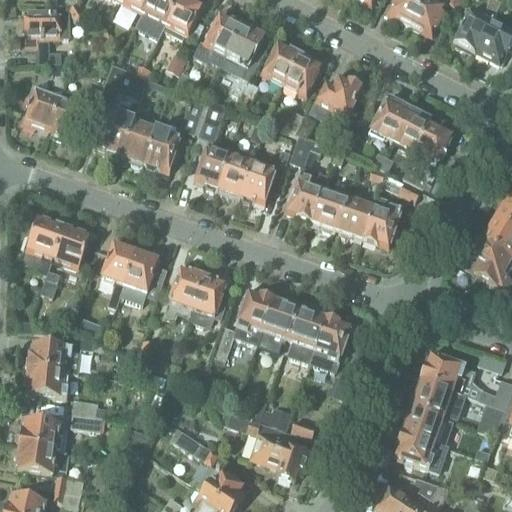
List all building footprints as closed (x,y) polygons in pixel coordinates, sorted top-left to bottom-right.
[(44,0),(45,11),(76,10),(78,10),(71,0),(44,0)] [(71,0),(78,10),(82,0),(71,0)] [(122,0),(119,8),(122,9),(130,13),(142,19),(151,0),(122,0)] [(151,0),(142,19),(134,34),(157,45),(162,36),(165,31),(180,2),(175,0),(151,0)] [(348,0),(348,2),(357,6),(359,5),(370,11),(375,0),(348,0)] [(398,0),(388,20),(410,31),(425,2),(425,0),(398,0)] [(425,2),(410,31),(411,31),(431,41),(432,42),(446,13),(446,12),(447,9),(445,8),(449,0),(442,0),(438,9),(431,5),(425,2)] [(449,0),(445,8),(447,9),(456,14),(459,8),(463,0),(449,0)] [(490,1),(486,17),(482,25),(469,17),(452,48),(455,49),(455,53),(460,56),(464,54),(474,59),(475,58),(491,29),(490,29),(501,7),(490,1)] [(165,31),(162,36),(171,40),(182,46),(185,41),(187,42),(191,33),(201,13),(184,4),(180,2),(165,31)] [(82,21),(76,10),(68,14),(74,26),(82,21)] [(57,18),(23,19),(24,53),(37,53),(36,45),(58,44),(69,44),(68,19),(57,19),(57,18)] [(199,49),(192,63),(197,65),(209,71),(211,69),(220,73),(222,69),(225,63),(241,31),(231,26),(230,28),(219,22),(204,51),(199,49)] [(504,36),(491,29),(475,58),(499,70),(504,61),(511,47),(511,33),(507,31),(504,36)] [(93,34),(96,40),(103,36),(100,30),(93,34)] [(222,69),(220,73),(249,88),(263,59),(257,56),(258,52),(263,42),(261,41),(260,43),(258,42),(255,40),(255,38),(252,36),(241,31),(225,63),(222,69)] [(191,33),(187,42),(196,46),(201,37),(191,33)] [(106,42),(103,36),(96,40),(99,45),(106,42)] [(261,81),(283,92),(299,60),(289,55),(288,57),(276,51),(261,81)] [(305,103),(320,73),(309,67),(310,66),(299,60),(283,92),(305,103)] [(135,70),(132,79),(137,82),(141,72),(135,70)] [(118,162),(121,163),(133,129),(120,125),(123,114),(113,111),(117,98),(139,106),(144,93),(147,85),(137,82),(132,79),(112,72),(108,82),(103,97),(98,111),(109,115),(96,153),(105,156),(104,157),(107,158),(106,161),(117,165),(118,162)] [(141,72),(137,82),(147,85),(151,76),(141,72)] [(181,80),(176,90),(183,94),(188,84),(189,83),(182,80),(181,80)] [(46,141),(48,141),(63,96),(63,83),(54,83),(54,96),(49,103),(32,98),(31,102),(28,101),(25,108),(28,110),(26,115),(29,116),(26,122),(23,128),(34,132),(48,137),(46,141)] [(330,94),(324,92),(309,121),(326,130),(332,118),(346,125),(361,95),(358,94),(358,90),(351,87),(349,89),(346,87),(345,88),(335,83),(330,94)] [(154,88),(147,85),(144,93),(143,97),(150,100),(151,95),(154,88)] [(243,99),(244,100),(252,104),(257,93),(249,89),(243,99)] [(63,96),(48,141),(71,149),(80,122),(92,126),(98,111),(103,97),(94,93),(90,106),(74,100),(63,96)] [(383,144),(392,148),(408,116),(404,116),(404,117),(399,114),(401,111),(388,105),(387,107),(385,106),(368,138),(382,145),(383,144)] [(180,135),(181,136),(193,140),(204,111),(190,106),(180,135)] [(214,148),(225,115),(209,110),(198,143),(214,148)] [(409,116),(408,116),(392,148),(414,160),(429,130),(430,129),(428,128),(430,126),(417,119),(415,123),(412,120),(413,120),(409,116)] [(284,137),(295,142),(303,125),(292,119),(284,137)] [(315,130),(303,125),(295,142),(298,144),(307,146),(315,130)] [(133,129),(121,163),(129,166),(131,170),(138,172),(141,170),(143,170),(154,137),(133,129)] [(452,143),(429,130),(414,160),(425,166),(418,180),(407,174),(402,184),(428,197),(431,192),(436,183),(432,181),(452,143)] [(179,145),(154,137),(143,170),(144,171),(145,175),(152,177),(155,175),(158,176),(159,175),(168,178),(179,145)] [(307,146),(298,144),(289,170),(302,174),(308,157),(318,161),(322,152),(307,146)] [(217,156),(216,158),(206,154),(195,186),(204,189),(203,191),(205,192),(205,195),(212,198),(215,195),(217,196),(229,160),(217,156)] [(331,168),(332,169),(340,171),(342,165),(344,159),(336,156),(331,168)] [(280,157),(275,171),(284,174),(288,160),(280,157)] [(229,200),(240,204),(251,170),(241,166),(242,164),(229,160),(217,196),(219,197),(220,200),(226,202),(229,200)] [(371,172),(378,176),(384,165),(376,161),(371,172)] [(392,169),(384,165),(378,176),(388,180),(392,169)] [(240,204),(241,204),(242,204),(242,208),(248,210),(251,208),(254,208),(254,206),(263,209),(274,178),(251,170),(240,204)] [(294,223),(310,229),(321,198),(328,175),(315,171),(313,175),(312,175),(311,179),(300,176),(285,219),(295,222),(294,223)] [(371,175),(368,185),(377,188),(381,189),(384,179),(371,175)] [(381,189),(380,191),(396,199),(397,200),(414,208),(418,202),(419,201),(421,198),(387,181),(384,179),(381,189)] [(331,201),(321,198),(310,229),(322,233),(322,235),(329,238),(332,236),(333,236),(339,220),(344,222),(350,207),(342,204),(343,203),(332,199),(331,201)] [(373,215),(362,246),(377,251),(378,251),(388,254),(402,211),(377,203),(373,215)] [(351,242),(362,246),(373,215),(362,211),(362,209),(351,205),(350,207),(344,222),(339,220),(333,236),(341,239),(342,242),(348,245),(351,242)] [(511,208),(506,205),(497,221),(496,220),(492,226),(511,237),(511,208)] [(26,256),(21,270),(38,276),(36,281),(45,285),(47,279),(52,265),(64,229),(62,228),(61,231),(50,227),(50,225),(43,222),(41,224),(37,223),(30,241),(28,240),(23,255),(26,256)] [(480,247),(479,248),(510,266),(511,263),(511,237),(492,226),(482,243),(484,243),(481,248),(480,247)] [(64,229),(52,265),(78,274),(90,241),(86,239),(86,237),(78,234),(75,236),(65,233),(66,230),(64,229)] [(511,267),(510,266),(479,248),(466,271),(476,277),(475,279),(504,296),(511,285),(502,279),(505,274),(508,275),(511,267)] [(111,251),(100,281),(115,287),(106,312),(115,315),(119,303),(136,256),(131,255),(131,257),(127,256),(125,256),(126,254),(114,250),(114,252),(111,251)] [(136,256),(119,303),(142,311),(157,267),(156,266),(155,266),(155,264),(144,260),(143,262),(139,260),(139,259),(139,258),(136,256)] [(188,323),(189,322),(203,282),(201,281),(200,278),(193,276),(191,278),(188,277),(187,279),(179,276),(170,303),(168,307),(164,322),(174,325),(177,319),(188,323)] [(45,285),(45,287),(56,291),(58,282),(47,279),(45,285)] [(203,282),(189,322),(193,328),(203,332),(211,330),(213,323),(219,325),(224,313),(218,311),(225,292),(217,289),(218,287),(216,286),(215,283),(207,281),(205,283),(203,282)] [(45,287),(39,302),(50,306),(56,291),(45,287)] [(223,333),(213,364),(225,368),(233,343),(257,351),(258,349),(262,338),(272,306),(261,302),(259,302),(258,303),(249,299),(248,299),(236,333),(234,337),(223,333)] [(257,351),(256,354),(277,361),(281,350),(283,351),(285,346),(291,329),(296,331),(301,316),(296,315),(295,314),(294,314),(294,311),(287,309),(284,311),(283,310),(272,306),(262,338),(258,349),(257,351)] [(291,329),(285,346),(286,346),(289,347),(290,348),(293,349),(288,362),(310,369),(326,325),(316,322),(315,321),(314,318),(307,315),(304,317),(302,317),(301,316),(296,331),(291,329)] [(326,325),(310,369),(335,378),(336,374),(336,373),(338,369),(343,353),(348,338),(350,334),(340,331),(340,330),(326,325)] [(31,328),(30,328),(18,327),(18,337),(30,337),(31,328)] [(26,363),(25,370),(28,372),(27,375),(64,379),(77,380),(79,356),(92,357),(93,356),(103,357),(103,352),(76,342),(72,341),(71,346),(59,344),(59,352),(32,350),(31,351),(31,359),(30,358),(29,361),(26,363)] [(143,344),(137,360),(139,361),(135,370),(144,373),(153,347),(143,344)] [(424,374),(420,385),(460,400),(465,387),(471,389),(475,378),(464,374),(460,373),(440,365),(430,362),(427,371),(425,370),(424,374)] [(24,379),(23,387),(26,389),(26,391),(26,392),(27,392),(27,395),(26,401),(66,406),(67,394),(62,393),(64,379),(27,375),(27,378),(24,379)] [(412,398),(410,404),(413,407),(411,410),(427,415),(425,420),(442,426),(443,421),(444,420),(456,424),(463,401),(460,400),(420,385),(416,397),(412,398)] [(505,416),(507,411),(511,397),(511,390),(501,387),(496,400),(481,395),(476,405),(505,416)] [(511,397),(507,411),(511,412),(502,440),(511,443),(511,397)] [(74,406),(72,419),(95,421),(96,409),(74,406)] [(405,427),(402,438),(434,450),(434,449),(443,453),(451,429),(442,426),(425,420),(410,415),(409,417),(405,417),(403,424),(405,427)] [(99,437),(101,422),(95,421),(72,419),(70,433),(99,437)] [(230,420),(226,432),(256,442),(248,467),(278,477),(276,482),(294,488),(296,481),(299,482),(307,459),(286,452),(290,440),(230,420)] [(17,438),(16,445),(19,448),(19,449),(18,451),(63,458),(67,433),(63,432),(23,426),(22,434),(21,434),(21,435),(21,437),(20,437),(17,438)] [(295,426),(291,439),(312,446),(316,433),(295,426)] [(169,447),(209,472),(210,473),(218,460),(176,434),(169,447)] [(398,454),(395,463),(438,478),(446,453),(443,453),(434,449),(434,450),(402,438),(399,445),(396,453),(398,454)] [(15,455),(14,462),(16,464),(16,466),(16,468),(17,468),(16,475),(15,477),(50,483),(57,484),(58,482),(65,484),(68,459),(63,458),(18,451),(18,452),(18,453),(15,455)] [(487,468),(488,464),(490,459),(477,454),(474,464),(487,468)] [(488,464),(487,468),(481,483),(494,488),(501,469),(488,464)] [(195,494),(199,497),(222,511),(240,511),(241,511),(240,508),(247,496),(210,473),(209,472),(195,494)] [(57,484),(55,497),(80,502),(82,487),(65,484),(58,482),(57,484)] [(382,507),(379,511),(425,511),(429,506),(438,492),(417,484),(411,493),(415,496),(407,507),(407,506),(384,492),(376,503),(382,507)] [(438,492),(429,506),(431,507),(439,511),(445,503),(450,496),(438,492)] [(476,496),(464,492),(462,500),(474,504),(476,496)] [(55,497),(53,507),(62,509),(61,511),(77,511),(80,502),(55,497)] [(195,511),(194,511),(222,511),(199,497),(191,509),(195,511)] [(45,511),(46,509),(10,501),(8,509),(7,509),(6,511),(45,511)] [(169,502),(163,510),(165,511),(178,511),(180,509),(169,502)]
